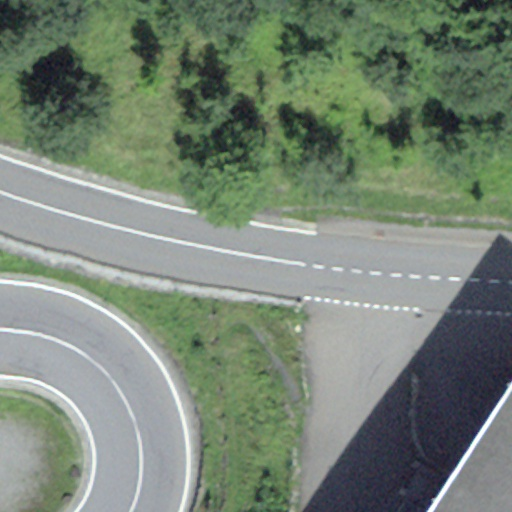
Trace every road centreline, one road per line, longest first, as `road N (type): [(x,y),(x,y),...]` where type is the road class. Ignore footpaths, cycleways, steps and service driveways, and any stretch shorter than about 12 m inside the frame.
road 1 (primary): [(0,193),(207,249),(511,282)]
road 2 (primary): [(131,511),(139,487),(137,428),(110,378),(54,341),(0,333)]
